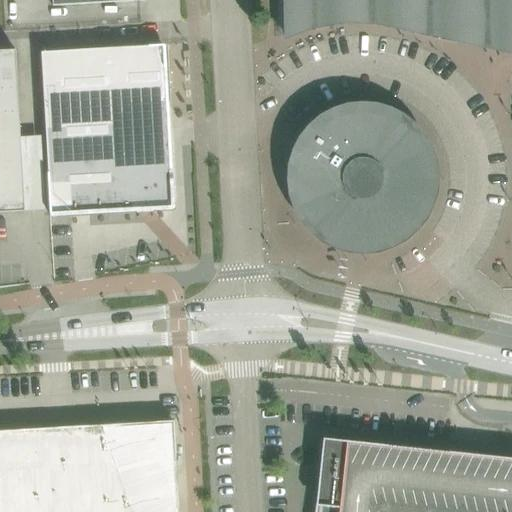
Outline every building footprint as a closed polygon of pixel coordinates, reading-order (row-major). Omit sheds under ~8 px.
[(361,19),(360,0),(283,0),(284,34),(291,31),(298,29),(305,26),(311,24),(318,23),(325,21),(333,20),(340,19),(347,19),(354,19),(361,19)] [(428,31),(427,0),(360,0),(361,19),(367,19),(373,20),(380,20),(386,21),(428,31)] [(506,48),(505,0),(427,0),(428,31),(506,48)] [(41,53),(51,215),(172,208),(163,46),(41,53)] [(15,51),(0,52),(0,213),(25,212),(20,138),(15,51)] [(411,134),(408,131),(405,128),(401,125),(397,123),(393,121),(389,119),(385,117),(381,116),(376,115),(372,114),(367,113),(363,113),(358,113),(354,114),(350,114),(345,115),(341,117),(337,118),(333,120),(329,123),(325,125),(321,128),(318,131),(315,134),(314,133),(314,134),(315,135),(303,154),(301,154),(300,159),(298,163),(298,168),(297,172),(296,177),(296,181),(297,186),(297,190),(298,195),(299,199),(301,203),(303,207),(305,211),(307,215),(310,219),(313,223),(316,226),(319,229),(322,232),(326,235),(330,237),(334,239),(338,241),(342,242),(347,244),(351,245),(356,245),(360,245),(365,245),(369,245),(374,245),(378,244),(383,242),(387,241),(391,239),(390,237),(400,227),(404,231),(416,219),(411,215),(421,205),(423,206),(425,201),(426,197),(428,193),(428,188),(429,184),(429,179),(429,175),(428,170),(428,166),(426,161),(425,157),(423,153),(422,149),(419,145),(417,141),(414,138),(411,134)] [(0,431),(0,511),(178,511),(177,480),(174,421),(161,422),(146,423),(125,424),(99,426),(82,427),(0,431)] [(317,511),(511,511),(511,459),(438,451),(438,454),(427,453),(325,442),(317,511)]
